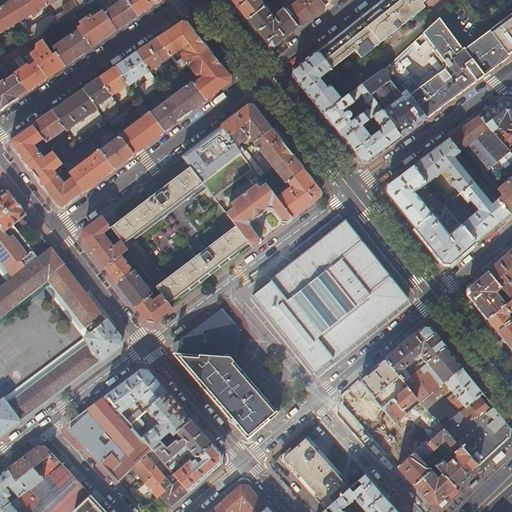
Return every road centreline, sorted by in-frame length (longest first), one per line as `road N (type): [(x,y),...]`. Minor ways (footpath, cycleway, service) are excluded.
road 1 (residential): [(147,347),(352,191)]
road 2 (residential): [(261,75),(59,229)]
road 3 (residential): [(0,128),(189,0)]
road 4 (residential): [(352,191),(511,74)]
road 5 (residential): [(438,294),(313,398)]
road 6 (residential): [(414,511),(313,398)]
road 7 (residential): [(244,461),(147,347)]
road 8 (secondary): [(352,191),(261,75)]
road 9 (residential): [(147,347),(59,229)]
road 10 (secondary): [(438,294),(352,191)]
road 11 (residential): [(44,423),(147,347)]
road 12 (residential): [(357,0),(261,75)]
road 13 (residential): [(44,423),(126,511)]
